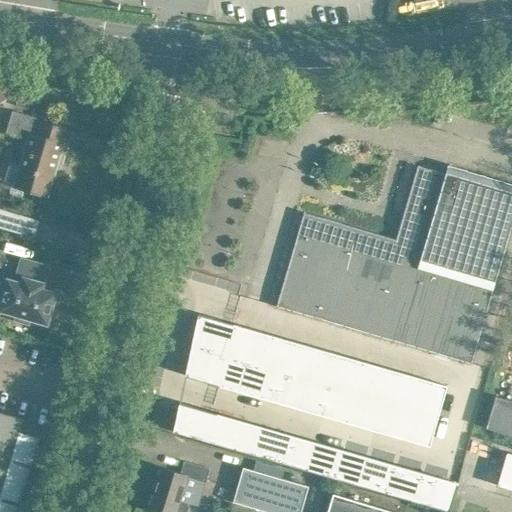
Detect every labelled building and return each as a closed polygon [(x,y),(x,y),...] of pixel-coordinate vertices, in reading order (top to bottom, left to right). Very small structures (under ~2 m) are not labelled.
[(0,72),(9,84),(20,76),(10,63),(0,70),(0,72)] [(62,162),(71,132),(12,113),(5,135),(29,142),(16,186),(47,196),(57,161),(62,162)] [(471,363),(511,225),(511,184),(447,166),(445,174),(418,167),(397,240),(304,213),(277,306),(471,363)] [(0,227),(34,238),(39,221),(0,208),(0,227)] [(15,321),(29,325),(31,318),(47,323),(55,295),(43,291),(50,266),(22,258),(15,283),(9,281),(1,310),(17,314),(15,321)] [(199,314),(188,376),(432,448),(450,388),(199,314)] [(511,435),(511,402),(496,397),(487,428),(511,435)] [(139,398),(137,407),(150,411),(153,401),(139,398)] [(181,403),(176,432),(447,511),(451,511),(460,485),(181,403)] [(0,511),(16,511),(39,437),(19,431),(23,419),(0,411),(0,511)] [(511,452),(508,451),(498,485),(511,488),(511,452)] [(162,468),(149,511),(153,511),(186,511),(189,506),(187,503),(199,507),(210,469),(184,461),(180,474),(162,468)] [(302,511),(309,489),(243,470),(234,504),(260,511),(302,511)] [(393,511),(333,494),(327,511),(393,511)]
